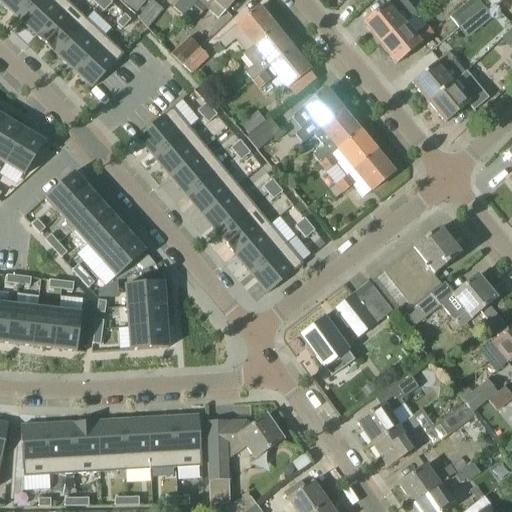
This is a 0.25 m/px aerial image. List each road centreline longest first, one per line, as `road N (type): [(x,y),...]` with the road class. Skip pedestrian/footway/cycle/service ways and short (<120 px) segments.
road 1 (residential): [(255,337),(68,122),(0,58)]
road 2 (residential): [(282,382),(0,386)]
road 3 (residential): [(255,337),(446,181)]
road 4 (residential): [(446,181),(293,0)]
road 5 (residential): [(370,511),(282,382)]
